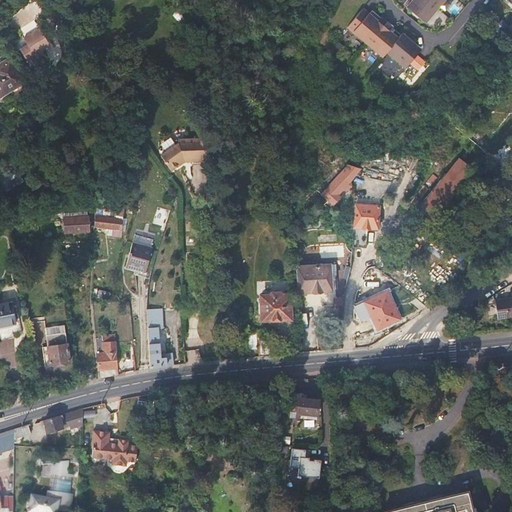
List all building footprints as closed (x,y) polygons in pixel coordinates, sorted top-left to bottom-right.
[(413,0),(407,8),(426,23),(438,9),(445,0),(413,0)] [(24,30),(32,15),(18,8),(10,23),(24,30)] [(364,8),(348,27),(368,44),(383,57),(387,52),(406,68),(422,49),(415,43),(411,40),(403,33),(398,38),(390,31),(394,26),(388,21),(382,16),(378,21),(364,8)] [(511,29),(501,19),(493,27),(501,34),(507,39),(511,33),(511,29)] [(501,34),(493,27),(488,32),(496,39),(501,34)] [(27,44),(23,47),(34,65),(47,59),(43,51),(50,47),(40,29),(23,38),(27,44)] [(34,65),(23,47),(20,49),(30,68),(34,65)] [(379,68),(395,80),(404,68),(389,56),(379,68)] [(0,98),(2,101),(27,86),(24,81),(10,57),(0,62),(0,98)] [(183,142),(161,154),(169,169),(186,161),(208,160),(208,139),(183,140),(183,142)] [(263,150),(259,154),(268,164),(265,167),(274,176),(279,171),(270,161),(271,159),(263,150)] [(472,171),(457,160),(419,209),(434,220),(472,171)] [(361,169),(347,166),(321,193),(332,206),(341,199),(338,194),(361,169)] [(354,231),(353,245),(367,246),(368,229),(380,229),(380,206),(356,204),(354,231)] [(57,214),(96,212),(96,206),(88,206),(67,207),(57,208),(57,214)] [(117,216),(97,214),(97,226),(123,228),(125,208),(118,207),(117,216)] [(89,215),(65,216),(66,231),(90,229),(89,215)] [(134,234),(132,243),(152,249),(154,239),(134,234)] [(186,236),(187,245),(196,244),(196,235),(186,236)] [(132,243),(125,267),(145,272),(152,249),(132,243)] [(331,262),(317,263),(308,264),(297,265),(300,291),(304,291),(311,290),(332,289),(331,262)] [(18,278),(16,270),(7,271),(9,280),(18,278)] [(387,290),(356,305),(361,318),(371,314),(378,328),(399,318),(387,290)] [(262,314),(262,321),(291,319),(290,295),(279,296),(279,292),(271,293),(271,295),(261,295),(261,298),(258,301),(258,310),(262,314)] [(511,297),(495,300),(498,316),(511,314),(511,297)] [(0,303),(0,326),(15,324),(10,302),(0,303)] [(53,310),(54,323),(64,321),(63,309),(53,310)] [(148,327),(159,326),(158,310),(147,311),(148,327)] [(45,334),(65,331),(64,324),(44,326),(45,334)] [(155,366),(173,364),(172,355),(160,357),(159,326),(148,327),(150,367),(155,366)] [(69,361),(65,331),(45,334),(49,363),(69,361)] [(248,349),(258,348),(256,332),(246,334),(248,349)] [(260,355),(271,354),(270,338),(258,339),(260,355)] [(97,367),(99,367),(117,366),(116,340),(103,341),(104,352),(98,353),(96,353),(97,367)] [(302,392),(289,391),(286,416),(299,417),(300,411),(317,413),(319,399),(302,397),(302,392)] [(83,407),(44,419),(47,430),(55,427),(56,430),(61,428),(61,426),(68,424),(69,427),(82,423),(83,407)] [(31,432),(28,423),(18,426),(15,428),(15,431),(14,437),(31,432)] [(108,445),(108,441),(109,431),(93,429),(91,447),(92,448),(90,460),(112,462),(111,467),(125,469),(126,464),(134,465),(135,448),(128,447),(128,443),(117,442),(117,446),(108,445)] [(14,437),(15,431),(0,435),(0,451),(14,447),(14,445),(14,437)] [(68,461),(54,462),(53,472),(67,474),(68,461)] [(53,472),(54,462),(42,462),(41,470),(53,472)] [(326,470),(314,471),(314,487),(326,486),(326,470)] [(472,511),(467,491),(382,511),(472,511)] [(57,511),(58,509),(59,506),(59,505),(59,504),(59,503),(59,502),(59,501),(58,500),(58,499),(58,498),(31,492),(28,511),(57,511)]
